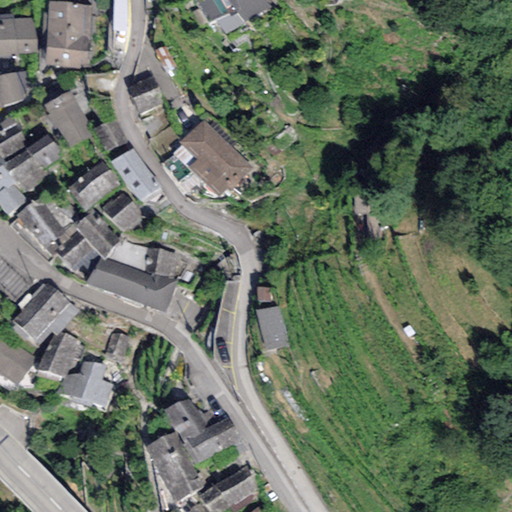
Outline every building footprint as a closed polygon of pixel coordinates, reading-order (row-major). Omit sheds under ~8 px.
[(225,36),(245,24),(229,0),(195,0),(208,24),(216,19),(225,36)] [(272,8),(266,0),(229,0),(245,24),(272,8)] [(92,4),(48,2),(45,66),(81,68),(81,60),(89,61),(92,4)] [(34,17),(0,20),(0,57),(37,54),(34,17)] [(26,69),(0,76),(0,103),(1,107),(35,97),(26,69)] [(113,73),(84,76),(88,97),(113,98),(113,73)] [(154,78),(128,93),(141,115),(167,100),(154,78)] [(70,89),(43,106),(71,151),(94,138),(85,125),(89,124),(70,89)] [(12,117),(0,125),(0,156),(4,164),(29,146),(12,117)] [(114,119),(93,130),(105,153),(126,141),(114,119)] [(204,120),(180,143),(197,159),(189,167),(219,197),(227,189),(229,191),(252,168),(204,120)] [(291,126),(273,140),(283,152),(301,138),(291,126)] [(62,156),(45,135),(29,146),(4,164),(17,181),(26,193),(47,176),(43,169),(62,156)] [(112,163),(139,203),(160,188),(133,149),(112,163)] [(0,156),(0,206),(7,215),(25,202),(12,185),(17,181),(4,164),(0,156)] [(103,162),(67,188),(85,211),(120,185),(103,162)] [(103,209),(125,234),(144,218),(122,192),(103,209)] [(374,192),(352,194),(354,217),(375,215),(374,192)] [(48,251),(69,240),(50,203),(29,214),(48,251)] [(104,259),(119,241),(93,211),(74,226),(100,257),(104,259)] [(173,253),(146,248),(143,273),(169,283),(173,253)] [(100,257),(86,284),(165,313),(175,285),(169,283),(143,273),(104,259),(100,257)] [(48,283),(13,322),(39,345),(51,332),(54,334),(56,336),(60,332),(79,311),(48,283)] [(277,307),(254,313),(264,351),(287,345),(277,307)] [(0,331),(0,372),(17,386),(37,359),(0,331)] [(54,334),(36,370),(64,378),(72,358),(80,361),(85,348),(78,346),(80,341),(60,332),(56,336),(54,334)] [(129,337),(111,332),(105,353),(124,358),(129,337)] [(107,366),(82,362),(79,374),(67,375),(57,394),(105,407),(113,384),(102,380),(107,366)] [(189,400),(164,410),(175,431),(180,441),(204,430),(207,428),(189,400)] [(204,430),(180,441),(192,465),(239,440),(228,418),(207,428),(204,430)] [(175,431),(144,446),(173,502),(203,486),(192,465),(180,441),(175,431)] [(247,467),(198,496),(207,511),(221,511),(260,490),(247,467)]
